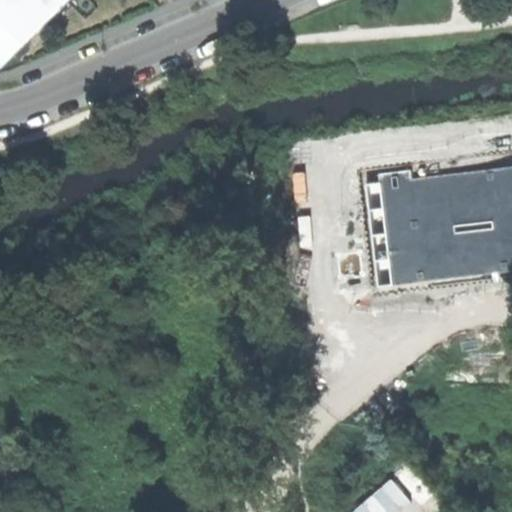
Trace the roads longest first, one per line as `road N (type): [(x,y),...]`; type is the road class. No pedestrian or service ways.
road 1 (track): [(258,511),(295,440),(461,312),(511,315)]
road 2 (residential): [(0,109),(263,0)]
